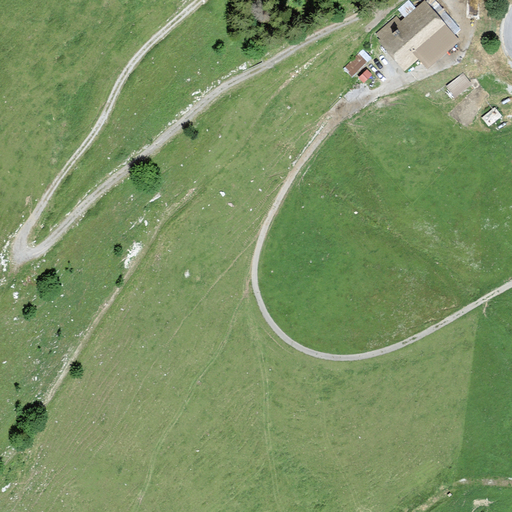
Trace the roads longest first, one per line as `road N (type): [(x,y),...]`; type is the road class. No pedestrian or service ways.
road 1 (track): [(195,0),(130,63),(20,241),(25,255),(224,85),(397,0)]
road 2 (track): [(453,0),(462,45),(441,64),(337,113),(272,210),(254,284),(278,330),(306,350),(339,358),(391,348),(511,283)]
